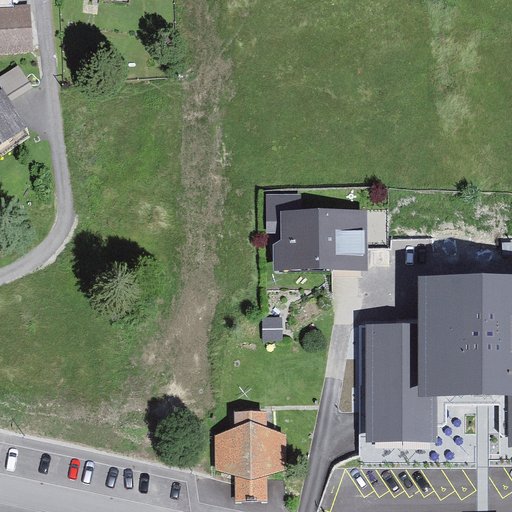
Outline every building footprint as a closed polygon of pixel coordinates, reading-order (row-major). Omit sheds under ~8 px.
[(0,0),(0,50),(32,49),(29,6),(13,7),(12,0),(0,0)] [(6,103),(30,87),(17,69),(0,80),(0,138),(21,124),(6,103)] [(270,250),(278,274),(329,274),(329,265),(389,265),(389,249),(362,249),(361,216),(310,218),(310,223),(295,223),(295,199),(267,199),(268,223),(288,223),(289,243),(281,243),(270,250)] [(359,326),(359,433),(367,433),(368,442),(437,442),(436,397),(508,397),(508,445),(511,445),(511,277),(420,278),(420,325),(359,326)] [(266,322),(266,343),(281,342),(281,321),(266,322)] [(238,434),(220,440),(222,473),(239,479),(239,504),(267,503),(267,477),(283,471),(283,438),(266,433),(265,415),(237,417),(238,434)]
